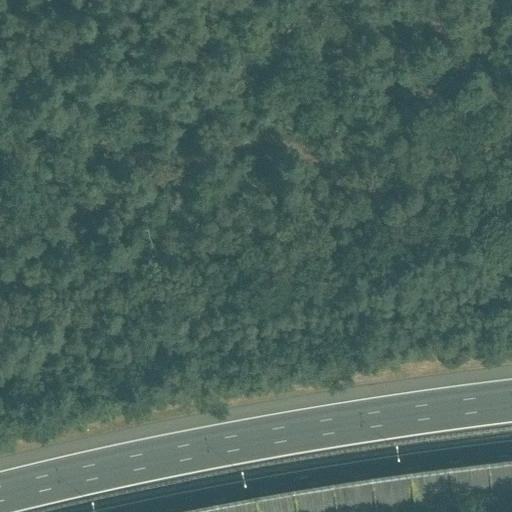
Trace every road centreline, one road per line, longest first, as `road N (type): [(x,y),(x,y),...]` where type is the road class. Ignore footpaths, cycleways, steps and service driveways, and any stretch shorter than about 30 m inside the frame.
road 1 (track): [(0,252),(276,140),(444,245),(482,246),(511,231)]
road 2 (motorway): [(511,402),(221,445),(0,495)]
road 3 (motorway): [(214,511),(511,467)]
